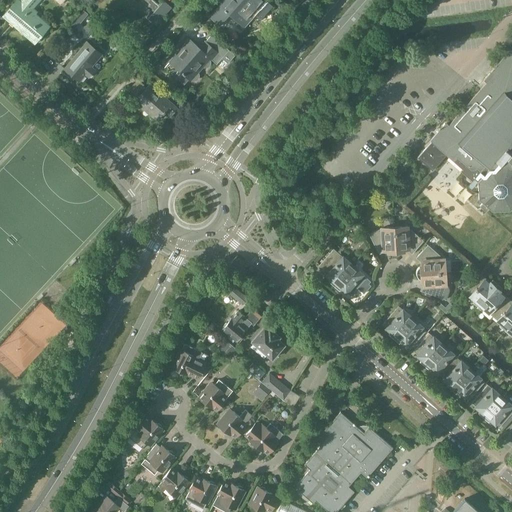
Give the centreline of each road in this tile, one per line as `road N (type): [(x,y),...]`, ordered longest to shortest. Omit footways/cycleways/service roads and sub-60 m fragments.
road 1 (secondary): [(167,221),(4,511)]
road 2 (secondary): [(32,511),(79,441),(188,235)]
road 3 (residential): [(176,415),(221,462),(268,466),(346,334)]
road 4 (secondary): [(217,184),(364,0)]
road 5 (secondary): [(340,0),(198,173)]
road 6 (tertiary): [(491,462),(346,334)]
